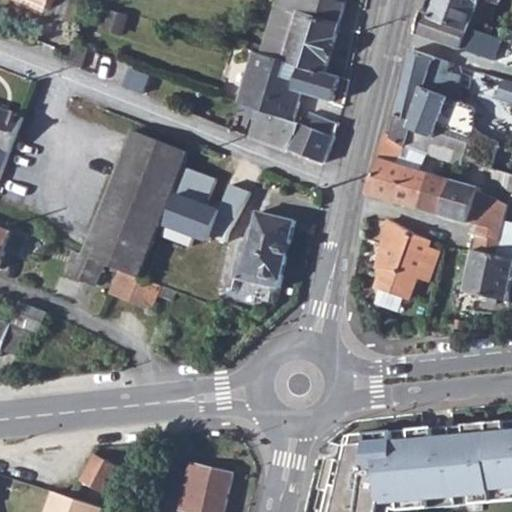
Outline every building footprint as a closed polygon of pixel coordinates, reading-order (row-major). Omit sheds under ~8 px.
[(301,14),(287,58),(328,71),(343,24),(342,24),(348,1),(344,0),(279,0),(277,5),(301,14)] [(438,0),(434,13),(473,26),(481,0),(438,0)] [(423,10),(418,32),(485,55),(489,42),(502,47),(503,43),(508,45),(509,43),(510,39),(473,26),(434,13),(423,10)] [(77,43),(72,60),(85,63),(90,47),(77,43)] [(388,131),(382,150),(400,156),(410,128),(436,137),(438,132),(450,96),(441,93),(444,86),(457,90),(462,74),(449,70),(452,61),(414,48),(393,135),(391,133),(388,131)] [(262,51),(244,103),(261,109),(298,123),(310,90),(335,99),(343,75),(328,71),(287,58),(262,51)] [(511,80),(508,80),(502,99),(511,101),(511,80)] [(454,98),(457,90),(444,86),(441,93),(450,96),(438,132),(470,143),(465,159),(495,167),(497,162),(500,153),(502,148),(501,142),(498,139),(493,137),(488,134),(484,130),(482,126),(479,121),(478,116),(475,111),(471,106),(464,101),(459,99),(454,98)] [(0,165),(6,167),(12,148),(26,113),(0,103),(0,165)] [(298,123),(261,109),(253,128),(274,137),(273,142),(289,149),(293,147),(327,161),(336,136),(308,126),(298,123)] [(313,113),(308,126),(336,136),(340,122),(313,113)] [(136,128),(87,254),(105,262),(119,267),(120,268),(142,276),(157,237),(184,167),(191,150),(142,131),(136,128)] [(382,150),(369,191),(421,207),(431,172),(422,170),(428,152),(463,164),(465,159),(470,143),(438,132),(436,137),(410,128),(400,156),(382,150)] [(184,167),(157,237),(189,248),(192,236),(222,246),(246,193),(184,167)] [(511,172),(495,167),(491,184),(511,190),(511,172)] [(431,172),(421,207),(472,222),(482,187),(431,172)] [(487,192),(478,234),(502,241),(509,203),(487,192)] [(261,274),(284,279),(297,219),(260,210),(251,249),(243,247),(237,277),(259,283),(261,274)] [(386,237),(381,260),(380,268),(386,269),(379,288),(412,298),(420,275),(424,262),(437,265),(441,249),(431,246),(432,240),(392,219),(386,237)] [(0,225),(0,266),(7,249),(15,231),(0,225)] [(15,231),(7,249),(21,254),(29,237),(15,231)] [(502,241),(478,234),(466,290),(511,299),(511,292),(511,257),(500,255),(502,241)] [(87,254),(75,250),(67,274),(96,286),(105,262),(87,254)] [(437,265),(424,262),(420,275),(433,278),(437,265)] [(142,276),(120,268),(110,293),(151,309),(161,284),(142,276)] [(22,300),(14,320),(42,331),(51,312),(22,300)] [(0,319),(0,355),(1,356),(3,349),(12,324),(0,319)] [(12,324),(3,349),(31,359),(42,331),(14,320),(12,324)] [(330,456),(318,511),(395,511),(511,501),(511,414),(362,428),(330,456)] [(116,465),(94,453),(80,480),(102,492),(116,465)] [(192,461),(182,510),(192,511),(225,511),(235,471),(192,461)] [(100,511),(103,506),(62,491),(54,511),(100,511)]
